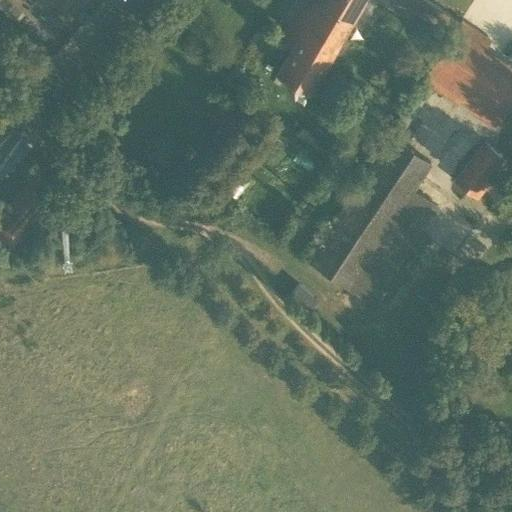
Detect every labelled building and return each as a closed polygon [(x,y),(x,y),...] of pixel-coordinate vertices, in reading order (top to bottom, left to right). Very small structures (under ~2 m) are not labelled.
[(310,93),(366,0),(302,0),(281,38),(294,46),(277,74),(310,93)] [(396,0),(396,1),(434,23),(437,18),(449,25),(450,23),(455,27),(459,20),(426,0),(396,0)] [(495,120),(497,117),(505,105),(511,92),(511,73),(452,33),(433,63),(425,74),(495,120)] [(373,303),(418,236),(430,218),(439,204),(414,187),(432,161),(389,132),(305,257),(373,303)] [(477,198),(508,159),(484,141),(454,180),(477,198)] [(262,154),(258,161),(267,166),(271,159),(262,154)] [(43,217),(50,209),(45,205),(53,195),(34,178),(0,215),(0,229),(13,241),(38,213),(43,217)] [(511,269),(494,290),(511,306),(511,305),(511,269)]
